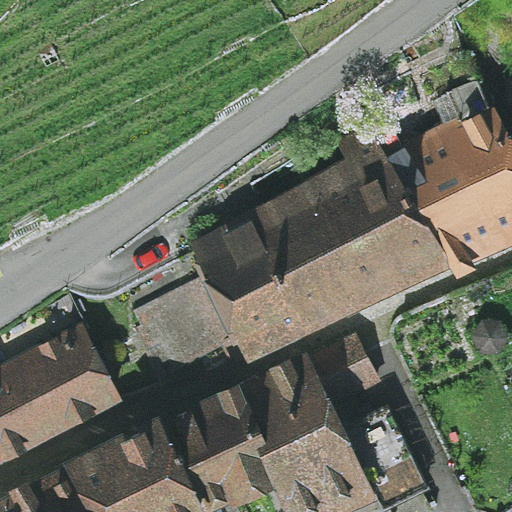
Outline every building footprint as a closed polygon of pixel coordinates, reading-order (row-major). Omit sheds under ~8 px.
[(500,236),(511,231),(511,129),(508,129),(489,104),(477,77),(447,90),(460,117),(440,128),(500,236)] [(372,129),(444,252),(448,258),(500,236),(440,128),(403,148),(387,121),(372,129)] [(253,219),(300,319),(444,252),(372,129),(371,125),(347,138),(360,163),(311,187),(313,202),(261,229),(255,218),(253,219)] [(253,219),(198,247),(246,344),(300,319),(253,219)] [(135,326),(157,368),(228,332),(200,277),(135,309),(142,323),(135,326)] [(0,449),(0,451),(115,392),(83,329),(0,371),(0,449)] [(306,355),(328,403),(375,381),(353,334),(306,355)] [(324,511),(372,491),(375,490),(341,424),(328,403),(306,355),(243,388),(271,470),(289,511),(324,511)] [(198,504),(271,470),(243,388),(240,389),(161,422),(198,504)] [(388,403),(341,424),(375,490),(382,505),(427,483),(388,403)] [(181,511),(198,504),(161,422),(72,465),(98,511),(181,511)] [(98,511),(72,465),(0,501),(0,511),(98,511)]
